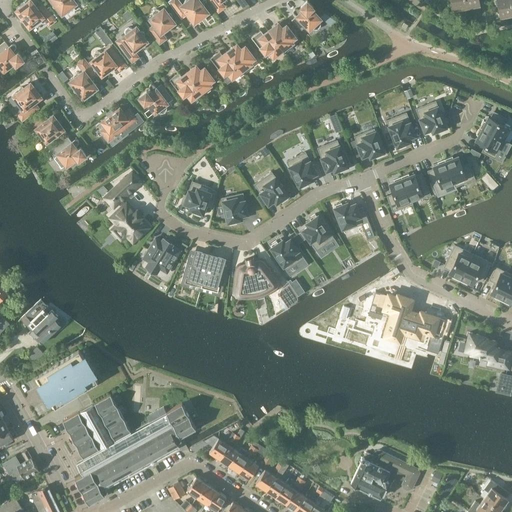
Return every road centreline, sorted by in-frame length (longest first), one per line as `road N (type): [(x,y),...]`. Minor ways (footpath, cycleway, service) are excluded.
road 1 (residential): [(0,3),(74,111),(86,113),(155,62),(275,0)]
road 2 (residential): [(363,175),(240,241),(172,223),(164,212),(164,170)]
road 3 (residential): [(363,175),(410,270),(511,323)]
road 4 (residential): [(265,511),(187,463),(98,511)]
road 5 (residential): [(511,82),(403,40),(343,0)]
road 6 (residential): [(464,110),(447,142),(363,175)]
